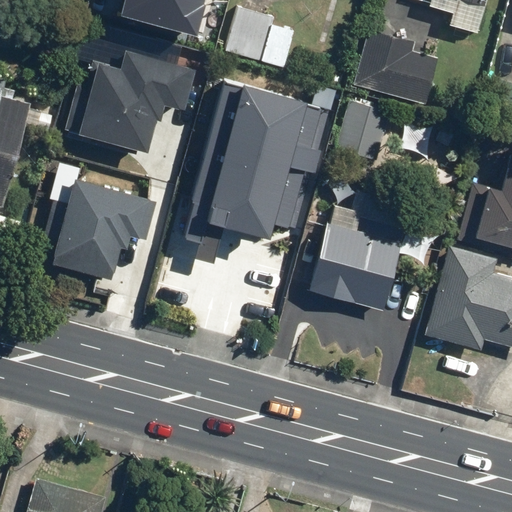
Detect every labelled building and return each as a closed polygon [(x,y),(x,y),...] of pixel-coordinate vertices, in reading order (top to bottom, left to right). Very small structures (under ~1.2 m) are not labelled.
[(0,0),(0,199),(28,101),(0,93),(0,88),(4,74),(0,72),(0,0)] [(126,0),(126,4),(191,22),(197,0),(126,0)] [(421,0),(451,9),(447,22),(473,29),(481,0),(421,0)] [(236,4),(223,49),(280,65),(291,28),(268,22),(270,14),(236,4)] [(412,37),(367,24),(350,82),(420,102),(434,56),(409,48),(412,37)] [(87,54),(68,124),(151,146),(165,97),(183,102),(193,63),(126,45),(121,63),(87,54)] [(511,81),(488,75),(477,117),(511,125),(511,81)] [(198,232),(193,250),(212,255),(221,219),(269,231),(273,214),(287,218),(317,104),(225,80),(186,229),(198,232)] [(387,110),(346,98),(331,148),(372,160),(387,110)] [(511,151),(508,150),(497,188),(468,179),(451,238),(511,256),(511,151)] [(53,196),(43,238),(53,241),(50,253),(112,270),(121,237),(131,240),(134,228),(146,231),(157,190),(76,169),(68,200),(53,196)] [(302,285),(381,306),(391,270),(426,279),(445,211),(356,187),(346,224),(321,217),(302,285)] [(493,256),(446,242),(420,331),(477,347),(480,336),(511,345),(511,274),(489,268),(493,256)] [(97,511),(102,495),(33,476),(23,511),(97,511)]
